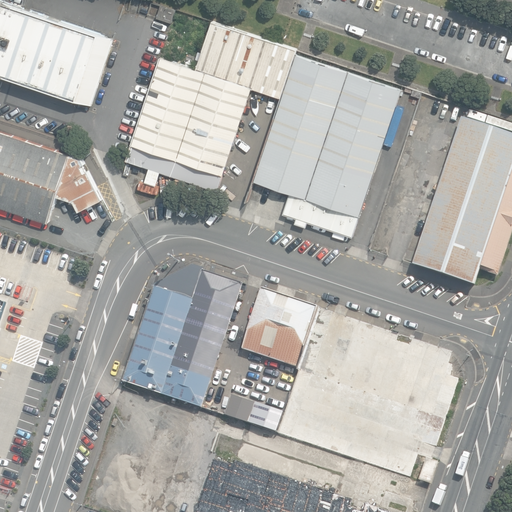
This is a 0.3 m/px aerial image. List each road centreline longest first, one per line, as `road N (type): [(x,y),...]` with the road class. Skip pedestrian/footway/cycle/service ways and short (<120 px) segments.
road 1 (residential): [(511,335),(213,240),(164,237),(139,252),(107,308),(40,511)]
road 2 (tertiary): [(511,349),(457,511)]
